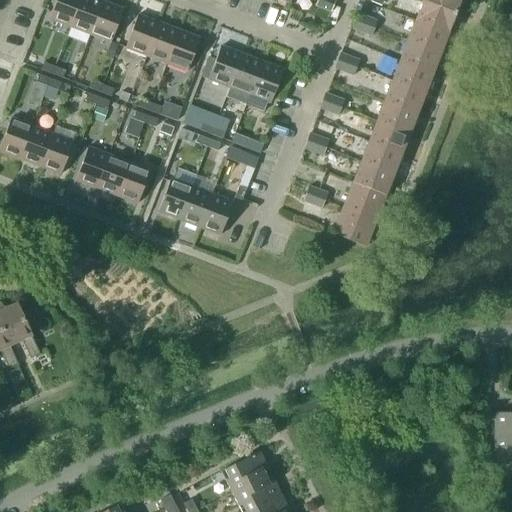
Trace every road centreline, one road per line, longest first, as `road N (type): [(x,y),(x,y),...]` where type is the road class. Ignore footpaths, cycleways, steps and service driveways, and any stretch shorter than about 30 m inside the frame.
road 1 (residential): [(511,335),(413,346),(313,376),(0,511)]
road 2 (residential): [(269,211),(328,55)]
road 3 (residential): [(328,55),(181,0)]
